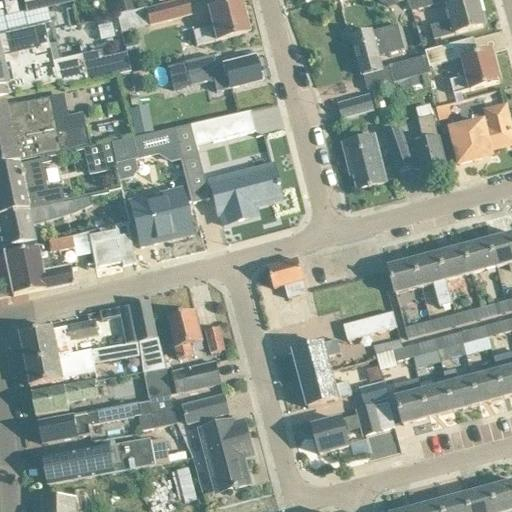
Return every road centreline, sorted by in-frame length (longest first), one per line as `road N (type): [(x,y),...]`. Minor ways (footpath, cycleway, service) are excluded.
road 1 (residential): [(354,490),(304,500),(290,484),(232,260)]
road 2 (residential): [(328,233),(268,0)]
road 3 (residential): [(0,315),(232,260)]
road 4 (residential): [(328,233),(511,186)]
road 5 (residential): [(354,490),(511,445)]
